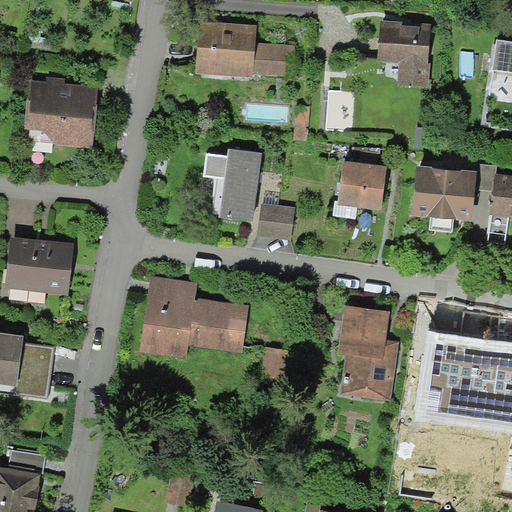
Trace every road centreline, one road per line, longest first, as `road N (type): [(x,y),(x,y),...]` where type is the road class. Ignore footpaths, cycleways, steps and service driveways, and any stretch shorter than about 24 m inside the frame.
road 1 (residential): [(511,304),(119,239)]
road 2 (residential): [(119,239),(60,511)]
road 3 (residential): [(155,0),(126,199)]
road 4 (residential): [(126,199),(0,185)]
